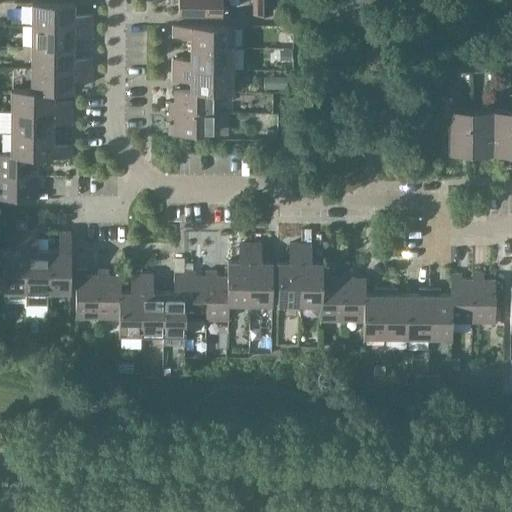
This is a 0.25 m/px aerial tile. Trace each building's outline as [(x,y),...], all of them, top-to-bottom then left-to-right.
[(221,13),(220,0),(171,0),(172,1),(177,1),(177,12),(221,13)] [(251,0),(252,13),(259,13),(269,13),(273,13),(272,0),(251,0)] [(74,14),(74,3),(30,2),(30,24),(91,25),(91,14),(74,14)] [(91,36),(91,25),(30,24),(30,46),(74,46),(74,36),(91,36)] [(233,47),(233,25),(172,24),(172,35),(190,35),(189,47),(233,47)] [(73,57),(74,46),(30,46),(30,68),(91,68),(91,58),(73,57)] [(233,69),(233,47),(189,47),(189,57),(171,57),(171,68),(233,69)] [(471,60),(469,60),(459,60),(459,70),(471,70),(471,60)] [(481,70),(481,60),(471,60),(471,70),(481,70)] [(511,70),(511,60),(502,60),(502,70),(511,70)] [(91,79),(91,68),(30,68),(29,89),(53,89),(53,90),(73,90),(73,79),(91,79)] [(232,91),(233,69),(171,68),(171,78),(189,79),(189,89),(190,90),(216,91),(232,91)] [(53,89),(29,89),(10,88),(9,111),(70,111),(70,100),(53,100),(53,90),(53,89)] [(190,90),(189,89),(173,89),(173,101),(168,101),(168,112),(173,112),(174,112),(216,112),(216,91),(190,90)] [(469,152),(469,108),(447,108),(447,152),(469,152)] [(491,152),(491,108),(469,108),(469,152),(491,152)] [(511,152),(511,108),(491,108),(491,152),(511,152)] [(70,122),(70,111),(9,111),(9,132),(53,132),(53,122),(70,122)] [(216,134),(216,112),(174,112),(173,112),(173,123),(168,123),(168,134),(216,134)] [(53,143),(53,132),(9,132),(9,153),(41,155),(70,155),(70,143),(53,143)] [(41,155),(9,153),(0,153),(0,174),(37,176),(36,175),(36,164),(41,164),(41,155)] [(41,175),(36,175),(37,176),(0,174),(0,197),(36,198),(36,186),(41,186),(41,175)] [(320,304),(321,271),(321,260),(309,260),(310,227),(300,227),(300,242),(299,242),(299,303),(319,304),(320,304)] [(6,302),(25,302),(26,230),(15,230),(15,247),(3,247),(3,298),(6,302)] [(36,247),(36,230),(26,230),(25,302),(26,302),(26,304),(46,304),(46,291),(47,247),(36,247)] [(46,291),(68,291),(69,230),(58,230),(57,247),(47,247),(46,291)] [(249,303),(249,242),(238,242),(238,259),(227,259),(226,276),(227,276),(227,303),(249,303)] [(249,303),(270,303),(271,260),(259,259),(260,242),(249,242),(249,303)] [(299,303),(299,242),(288,242),(288,260),(276,259),(276,303),(299,303)] [(98,274),(96,273),(86,273),(86,268),(75,268),(74,317),(97,317),(98,274)] [(118,317),(119,290),(119,274),(107,274),(107,268),(97,268),(96,273),(98,274),(97,317),(118,317)] [(206,275),(205,275),(194,275),(194,269),(183,269),(183,272),(184,272),(184,318),(205,318),(206,275)] [(227,276),(226,276),(215,276),(215,270),(205,270),(205,275),(206,275),(205,318),(227,318),(227,303),(227,276)] [(342,277),(341,276),(330,276),(330,271),(321,271),(320,304),(319,304),(319,319),(342,320),(342,277)] [(363,320),(364,292),(364,277),(352,276),(352,271),(341,271),(341,276),(342,277),(342,320),(362,320),(363,320)] [(140,334),(140,272),(130,272),(130,290),(119,290),(118,317),(118,333),(140,334)] [(162,334),(162,290),(151,290),(151,272),(140,272),(140,334),(162,334)] [(184,272),(183,272),(173,272),(173,290),(162,290),(162,334),(163,334),(163,342),(184,343),(184,318),(184,272)] [(472,278),(471,278),(460,278),(460,272),(449,272),(449,293),(450,321),(471,321),(472,278)] [(472,278),(471,321),(493,321),(493,278),(482,278),(482,273),(471,273),(471,278),(472,278)] [(385,337),(385,287),(374,287),(374,292),(364,292),(363,320),(362,320),(362,336),(385,337)] [(406,337),(407,293),(396,293),(396,287),(385,287),(385,337),(406,337)] [(428,337),(428,287),(417,287),(417,293),(407,293),(406,337),(428,337)] [(450,321),(449,293),(439,293),(439,288),(428,287),(428,337),(450,337),(450,321)] [(384,373),(384,364),(372,364),(372,383),(384,383),(384,373)] [(384,383),(395,383),(395,373),(384,373),(384,383)] [(427,384),(427,374),(415,373),(415,383),(427,384)]
